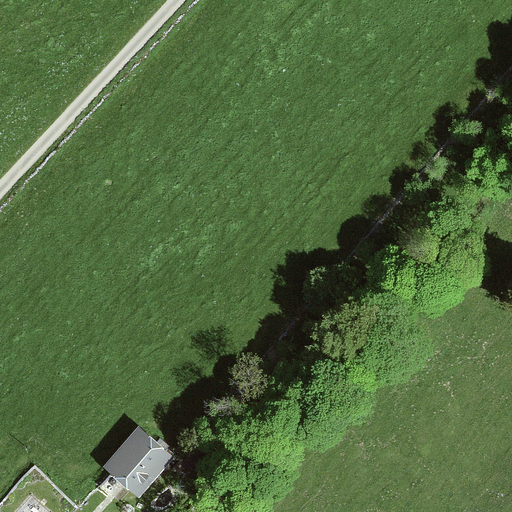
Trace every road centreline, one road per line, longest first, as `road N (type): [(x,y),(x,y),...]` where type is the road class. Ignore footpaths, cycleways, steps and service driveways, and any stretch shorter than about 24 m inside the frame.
road 1 (track): [(511,180),(210,511)]
road 2 (unclassified): [(0,195),(175,0)]
